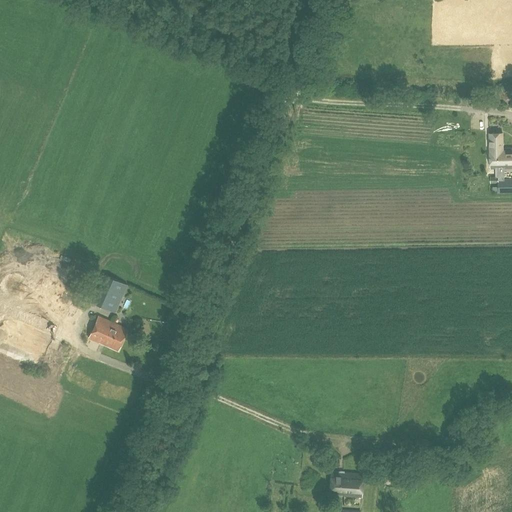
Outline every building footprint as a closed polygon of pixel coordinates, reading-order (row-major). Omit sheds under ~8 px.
[(511,179),(504,179),(504,169),(511,168),(511,148),(503,148),(502,133),(490,133),(490,168),(496,168),(496,176),(490,176),(490,183),(499,182),(499,192),(511,192),(511,179)] [(126,285),(104,275),(92,303),(114,312),(126,285)] [(117,351),(127,329),(98,316),(88,338),(117,351)] [(56,334),(31,323),(30,323),(24,339),(35,343),(34,346),(48,352),(56,334)] [(46,407),(52,399),(41,391),(35,400),(46,407)] [(379,452),(377,465),(399,467),(401,454),(379,452)] [(361,498),(363,474),(331,472),(329,496),(361,498)]
